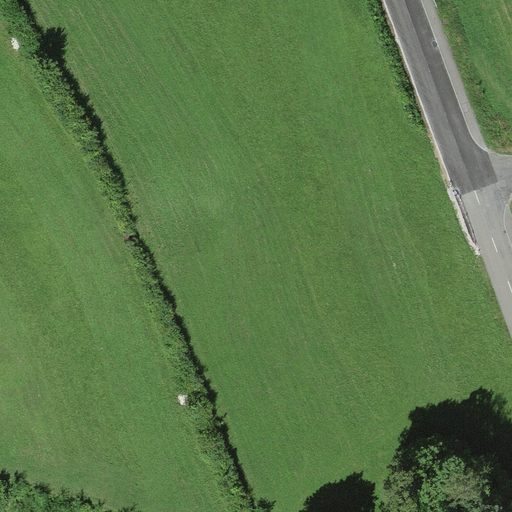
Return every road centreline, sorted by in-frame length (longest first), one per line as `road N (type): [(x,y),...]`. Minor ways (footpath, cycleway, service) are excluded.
road 1 (tertiary): [(408,0),(470,174)]
road 2 (tertiary): [(470,174),(511,289)]
